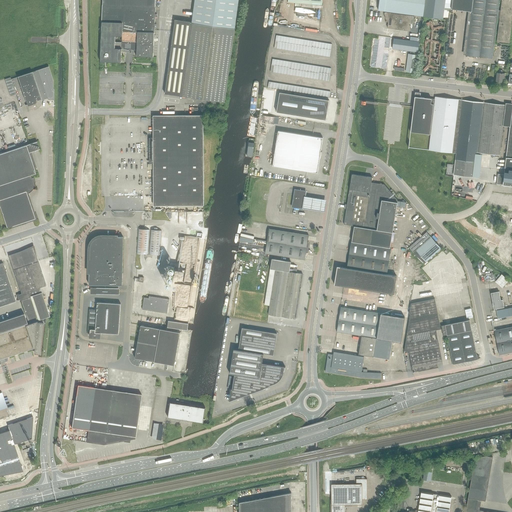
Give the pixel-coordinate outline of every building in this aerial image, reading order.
[(102,0),(102,22),(100,62),(121,62),(121,49),(129,50),(129,49),(136,50),(136,56),(153,57),(156,7),(155,0),(102,0)] [(194,0),(192,22),(175,19),(165,92),(225,100),(238,0),(194,0)] [(379,0),(378,10),(423,16),(424,0),(379,0)] [(445,0),(425,0),(423,17),(443,19),(443,18),(445,0)] [(445,0),(443,18),(448,18),(449,10),(451,9),(452,0),(445,0)] [(452,0),(451,9),(470,12),(466,40),(464,55),(466,55),(492,58),(494,40),(497,18),(500,18),(501,10),(498,10),(499,0),(452,0)] [(497,40),(497,41),(509,42),(509,40),(511,17),(511,0),(501,0),(501,10),(500,18),(497,40)] [(386,20),(386,22),(388,23),(387,28),(409,31),(411,23),(413,24),(414,17),(412,16),(384,13),(386,20)] [(394,40),(392,49),(411,51),(417,52),(419,42),(414,42),(404,40),(394,39),(394,40)] [(410,56),(407,58),(408,59),(406,72),(414,73),(417,52),(411,51),(410,56)] [(44,99),(48,98),(48,100),(54,100),(54,89),(53,89),(53,81),(48,67),(34,71),(44,99)] [(503,79),(504,74),(502,73),(502,71),(499,70),(499,73),(497,73),(496,82),(501,82),(502,79),(503,79)] [(34,71),(17,77),(25,100),(26,100),(27,106),(34,104),(35,103),(35,102),(36,101),(35,100),(40,99),(41,100),(44,99),(34,71)] [(280,92),(276,112),(326,120),(329,100),(280,92)] [(511,106),(484,103),(460,100),(435,97),(435,99),(431,99),(420,97),(420,95),(418,95),(415,94),(415,97),(411,126),(410,132),(430,134),(428,150),(454,153),(456,153),(453,175),(474,177),(477,152),(478,152),(499,155),(503,125),(510,126),(504,175),(498,174),(497,184),(503,185),(511,186),(511,106)] [(150,138),(150,157),(150,163),(153,163),(153,196),(173,196),(173,205),(168,205),(168,206),(204,206),(203,115),(153,116),(153,117),(153,138),(150,138)] [(279,118),(275,118),(264,116),(263,123),(274,125),(274,124),(278,124),(279,118)] [(307,171),(317,173),(320,159),(321,152),(323,138),(313,136),(278,131),(272,166),(307,171)] [(35,188),(32,179),(30,175),(35,173),(34,171),(36,170),(30,152),(39,149),(37,141),(37,142),(29,144),(28,145),(0,153),(0,206),(7,228),(12,226),(35,219),(26,192),(35,188)] [(397,200),(384,184),(371,182),(372,177),(352,174),(347,204),(346,207),(344,224),(354,226),(392,232),(397,200)] [(292,207),(303,208),(305,194),(305,191),(295,190),(294,193),(292,207)] [(310,200),(303,198),(301,210),(308,212),(313,212),(317,213),(322,214),(323,214),(325,202),(324,202),(319,201),(315,200),(310,200)] [(392,232),(354,226),(351,242),(347,267),(349,267),(373,271),(375,271),(387,273),(391,248),(390,248),(392,232)] [(137,253),(148,254),(149,230),(138,229),(137,253)] [(307,243),(307,242),(308,235),(269,229),(267,241),(307,248),(308,243),(307,243)] [(159,255),(162,231),(150,230),(149,254),(159,255)] [(423,264),(441,249),(427,232),(409,248),(423,264)] [(88,264),(88,265),(88,266),(90,266),(90,272),(89,272),(89,285),(91,285),(91,287),(97,288),(97,294),(118,294),(118,288),(105,288),(105,285),(122,286),(123,237),(117,237),(102,236),(99,237),(96,238),(94,240),(92,242),(90,245),(90,248),(89,261),(88,261),(88,264)] [(305,260),(306,253),(306,252),(307,252),(307,248),(267,241),(265,253),(305,260)] [(33,248),(9,256),(20,290),(21,294),(19,295),(29,324),(37,321),(38,320),(50,317),(40,288),(45,286),(33,248)] [(293,268),(293,270),(290,269),(291,262),(272,259),(270,269),(264,305),(270,306),(268,314),(295,319),(302,274),(296,273),(297,269),(293,268)] [(0,306),(16,301),(3,263),(0,263),(0,306)] [(349,268),(347,268),(337,266),(334,285),(343,286),(393,294),(396,276),(375,272),(372,272),(349,268)] [(509,280),(501,274),(495,281),(502,288),(509,280)] [(500,300),(499,291),(490,293),(494,309),(504,307),(502,300),(500,300)] [(167,313),(169,299),(152,297),(152,299),(144,297),(142,309),(167,313)] [(438,367),(437,362),(442,361),(436,330),(441,329),(435,299),(411,304),(409,314),(410,314),(404,351),(409,352),(412,367),(411,367),(412,371),(412,372),(414,372),(414,373),(415,373),(415,372),(430,369),(430,367),(433,367),(433,368),(438,367)] [(90,329),(90,337),(100,338),(100,333),(119,334),(121,304),(97,302),(96,325),(89,324),(88,329),(90,329)] [(380,314),(341,307),(340,311),(339,320),(338,327),(337,331),(337,332),(361,336),(358,355),(373,357),(380,314)] [(511,307),(496,310),(498,320),(511,317),(511,307)] [(404,318),(380,314),(373,357),(389,359),(390,353),(392,341),(400,342),(404,318)] [(168,320),(167,327),(187,330),(188,323),(168,320)] [(453,364),(472,360),(477,359),(469,320),(445,325),(441,326),(443,336),(447,335),(453,364)] [(0,363),(6,361),(7,361),(8,358),(8,357),(33,349),(33,348),(34,348),(34,353),(40,354),(43,323),(37,322),(37,321),(29,324),(25,325),(0,333),(0,363)] [(140,325),(137,342),(157,345),(158,342),(160,329),(158,328),(140,325)] [(499,355),(511,352),(511,326),(494,330),(499,355)] [(242,328),(238,349),(263,353),(263,354),(273,355),(277,333),(242,328)] [(157,345),(154,361),(174,365),(178,345),(180,332),(160,329),(158,342),(157,345)] [(135,355),(135,358),(140,359),(148,360),(152,361),(154,361),(157,345),(137,342),(135,355)] [(231,389),(229,401),(269,386),(268,386),(275,383),(276,383),(277,382),(278,382),(278,381),(279,380),(280,380),(280,379),(281,378),(281,377),(282,377),(282,376),(283,375),(283,374),(283,373),(283,372),(284,367),(285,367),(262,363),(263,354),(263,353),(238,349),(234,349),(229,374),(234,374),(232,389),(231,389)] [(381,373),(368,373),(367,373),(367,369),(363,369),(363,372),(361,372),(364,357),(358,356),(334,352),(333,355),(328,354),(325,372),(331,373),(331,371),(333,372),(333,373),(361,377),(381,379),(381,374),(381,373)] [(78,385),(71,427),(88,430),(86,442),(101,444),(102,445),(103,445),(135,439),(139,411),(141,394),(111,390),(110,390),(109,390),(106,389),(94,387),(78,385)] [(168,417),(183,420),(185,420),(203,423),(205,407),(170,402),(168,417)] [(0,432),(0,475),(23,471),(14,444),(32,438),(33,417),(7,425),(9,430),(0,432)] [(485,501),(492,457),(485,456),(474,459),(465,511),(486,511),(479,511),(481,500),(485,501)] [(430,481),(431,472),(424,471),(422,480),(430,481)] [(344,511),(344,510),(344,505),(362,505),(362,500),(367,500),(367,479),(356,479),(356,485),(331,485),(331,511),(344,511)] [(402,511),(406,494),(396,493),(396,495),(399,496),(396,511),(448,511),(451,497),(421,492),(417,511),(414,511),(409,511),(408,511),(402,511)] [(291,511),(291,493),(279,495),(239,503),(239,511),(291,511)]
